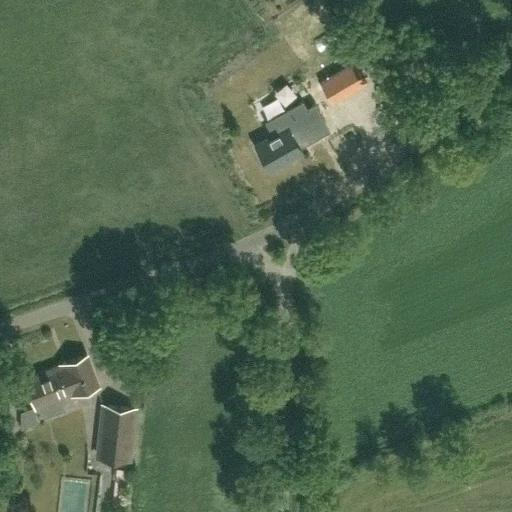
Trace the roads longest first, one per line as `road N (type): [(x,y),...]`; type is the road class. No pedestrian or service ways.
road 1 (unclassified): [(0,328),(245,246)]
road 2 (unclassified): [(309,212),(511,68)]
road 3 (unclassified): [(282,511),(284,287)]
